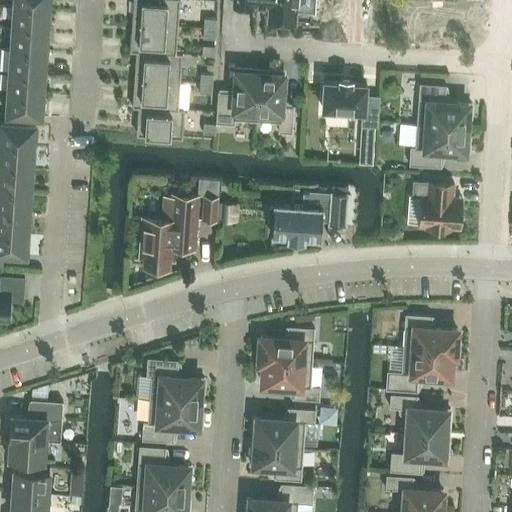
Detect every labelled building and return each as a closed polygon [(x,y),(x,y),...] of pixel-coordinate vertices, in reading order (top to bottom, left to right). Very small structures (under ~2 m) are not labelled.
[(14,0),(14,7),(49,9),(49,0),(14,0)] [(133,21),(133,22),(178,25),(179,0),(133,0),(133,1),(132,1),(131,11),(136,11),(135,21),(133,21)] [(233,0),(233,5),(253,6),(253,4),(269,5),(268,20),(276,20),(279,24),(284,25),(288,24),(292,21),(295,21),(296,10),(314,11),(314,0),(233,0)] [(47,31),(49,9),(14,7),(12,28),(47,31)] [(204,17),(203,27),(216,28),(217,18),(204,17)] [(134,33),(130,33),(129,43),(130,43),(130,50),(136,51),(136,49),(176,52),(178,25),(133,22),(133,23),(135,23),(134,33)] [(216,28),(203,27),(203,37),(215,37),(216,28)] [(46,52),(47,31),(12,28),(11,50),(46,52)] [(135,56),(134,56),(133,66),(138,67),(137,77),(135,77),(180,80),(182,52),(176,52),(136,49),(136,51),(135,56)] [(44,74),(46,52),(11,50),(9,71),(44,74)] [(261,71),(252,71),(252,68),(236,67),(235,92),(219,91),(219,90),(218,90),(216,122),(234,123),(235,118),(255,119),(257,90),(261,91),(262,68),(261,68),(261,71)] [(268,72),(263,71),(263,68),(262,68),(261,91),(257,90),(255,119),(279,121),(279,130),(292,131),(294,104),(292,104),(292,105),(282,105),(284,70),(268,69),(268,72)] [(43,95),(44,74),(9,71),(8,93),(43,95)] [(200,72),(200,82),(212,83),(213,73),(200,72)] [(137,89),(132,88),(131,98),(133,99),(132,106),(138,106),(138,105),(178,108),(178,107),(180,80),(135,77),(135,78),(137,78),(137,89)] [(324,80),(322,108),(327,108),(327,112),(347,113),(347,110),(363,111),(362,124),(377,125),(379,95),(366,95),(366,83),(351,82),(351,78),(337,77),(337,81),(324,80)] [(212,83),(200,82),(199,92),(211,93),(212,83)] [(419,82),(417,123),(467,126),(467,116),(471,116),(472,102),(444,100),(445,85),(446,85),(446,84),(419,82)] [(43,95),(8,93),(7,114),(41,116),(43,95)] [(138,112),(136,112),(136,122),(140,122),(139,133),(138,133),(138,134),(182,137),(184,107),(178,107),(178,108),(138,105),(138,106),(138,112)] [(0,122),(0,128),(0,145),(34,148),(35,124),(0,122)] [(216,123),(204,122),(203,132),(215,132),(216,123)] [(467,126),(417,123),(415,146),(410,145),(409,163),(441,165),(441,164),(440,164),(441,149),(469,151),(469,137),(466,136),(467,126)] [(0,145),(0,167),(32,169),(34,148),(0,145)] [(32,169),(0,167),(0,188),(31,191),(32,169)] [(199,178),(198,194),(218,195),(219,180),(199,178)] [(425,226),(450,228),(450,226),(460,227),(460,222),(462,222),(463,203),(456,203),(457,196),(453,195),(454,180),(428,179),(428,180),(414,179),(412,194),(421,195),(419,224),(426,224),(425,226)] [(0,210),(29,213),(31,191),(0,188),(0,210)] [(274,205),(274,206),(271,206),(269,208),(268,221),(270,223),(273,223),(272,232),(272,234),(274,235),(274,234),(288,235),(288,238),(290,238),(290,237),(302,238),(302,239),(304,239),(304,236),(318,237),(318,238),(320,238),(320,236),(321,219),(329,220),(329,221),(329,223),(331,223),(343,224),(345,224),(345,222),(347,194),(348,192),(345,192),(333,191),(331,191),(331,193),(331,198),(321,197),(321,206),(320,206),(276,203),(274,202),(274,205)] [(139,257),(146,258),(146,265),(167,266),(167,259),(174,260),(175,246),(195,248),(199,194),(171,193),(171,198),(172,198),(170,218),(142,216),(139,257)] [(202,218),(216,219),(218,196),(204,195),(202,218)] [(0,210),(0,232),(28,234),(29,213),(0,210)] [(28,234),(0,232),(0,264),(2,265),(3,254),(26,255),(28,234)] [(0,319),(8,320),(9,299),(23,300),(25,277),(1,275),(0,286),(0,319)] [(456,355),(458,328),(431,326),(432,314),(405,312),(403,346),(432,348),(432,352),(451,354),(456,355)] [(287,337),(260,335),(259,362),(263,362),(263,361),(283,363),(283,359),(312,361),(314,327),(287,325),(287,337)] [(432,348),(403,346),(401,370),(387,369),(386,388),(417,390),(418,388),(417,388),(418,373),(450,375),(451,354),(432,352),(432,348)] [(179,360),(179,359),(148,357),(146,375),(151,375),(150,398),(200,401),(200,391),(204,391),(205,377),(177,376),(178,360),(179,360)] [(263,361),(263,362),(262,383),(294,385),(293,396),(292,396),(292,397),(319,399),(320,385),(310,385),(312,361),(283,359),(283,363),(263,361)] [(407,432),(426,433),(427,429),(449,430),(446,430),(446,424),(450,425),(451,409),(416,406),(416,396),(417,396),(417,394),(390,393),(390,406),(409,407),(407,432)] [(150,398),(148,420),(143,420),(142,438),(174,440),(174,439),(173,439),(174,424),(202,426),(202,412),(199,411),(200,401),(150,398)] [(11,414),(9,438),(11,438),(11,437),(45,440),(61,441),(63,401),(31,399),(31,400),(32,400),(31,416),(11,414)] [(322,422),(339,422),(339,402),(322,402),(322,422)] [(252,437),(252,438),(275,439),(274,443),(303,445),(305,421),(314,421),(315,408),(289,406),(288,407),(289,407),(289,418),(254,416),(253,432),(256,432),(255,437),(252,437)] [(426,433),(407,432),(406,452),(391,451),(390,469),(422,471),(422,470),(421,470),(422,454),(447,456),(448,440),(445,440),(446,431),(449,431),(449,430),(427,429),(426,433)] [(11,438),(9,459),(44,462),(45,440),(11,437),(11,438)] [(303,445),(274,443),(275,439),(252,438),(255,438),(255,448),(251,447),(250,463),(276,465),(275,476),(274,476),(274,477),(301,479),(303,445)] [(166,446),(139,444),(137,485),(187,489),(187,478),(191,478),(192,465),(164,463),(165,448),(166,448),(166,446)] [(49,470),(15,468),(13,490),(48,492),(49,470)] [(442,510),(443,489),(412,487),(412,477),(413,477),(413,476),(386,474),(386,487),(405,488),(403,511),(422,511),(423,510),(442,511),(442,510)] [(297,511),(298,501),(312,502),(313,484),(282,482),(282,483),(283,483),(282,499),(247,497),(245,511),(297,511)] [(137,485),(134,511),(160,511),(161,511),(179,511),(188,511),(190,499),(186,499),(187,489),(137,485)] [(46,511),(48,492),(13,490),(11,511),(46,511)]
